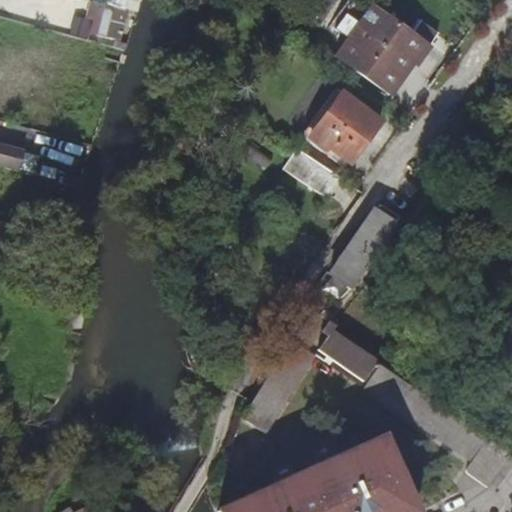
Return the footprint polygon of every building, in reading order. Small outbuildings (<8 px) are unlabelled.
[(412,62),(434,32),(416,19),(407,30),(370,4),(361,16),(348,8),(333,29),(346,38),(333,55),(385,93),(409,62),(411,62),(412,62)] [(350,162),(379,121),(338,91),(308,132),(350,162)] [(272,156),(241,135),(234,145),(266,166),(272,156)] [(21,152),(0,146),(0,163),(17,169),(21,152)] [(340,176),(298,147),(282,168),(324,199),(340,176)] [(349,288),(394,225),(374,211),(330,273),(331,273),(331,274),(331,275),(331,276),(349,288)] [(44,228),(20,222),(17,234),(41,241),(44,228)] [(360,381),(375,360),(331,328),(334,325),(327,320),(320,330),(326,335),(316,350),(331,360),(360,381)] [(262,436),(311,355),(289,340),(239,421),(262,436)] [(503,456),(376,367),(364,384),(359,389),(464,463),(456,472),(481,489),(503,456)] [(413,511),(377,436),(240,500),(216,511),(413,511)]
